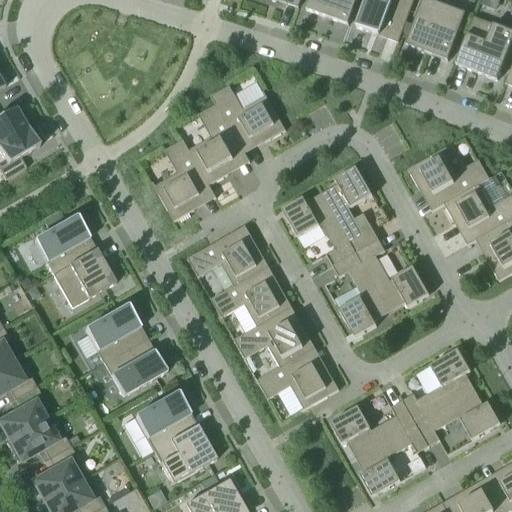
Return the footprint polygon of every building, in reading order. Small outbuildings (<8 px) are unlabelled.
[(269,0),(298,10),(301,0),(269,0)] [(348,27),(358,0),(310,0),(306,12),(348,27)] [(398,45),(415,0),(367,0),(356,30),(398,45)] [(448,64),(466,16),(424,1),(406,48),(448,64)] [(497,83),(511,45),(511,34),(474,20),(455,67),(497,83)] [(266,145),(286,133),(266,98),(243,112),(229,89),(211,99),(216,108),(240,147),(261,136),(266,145)] [(209,188),(228,177),(223,169),(245,156),(240,147),(216,108),(198,118),(212,141),(190,153),(209,188)] [(0,146),(28,130),(17,111),(0,120),(0,146)] [(28,130),(0,146),(0,174),(5,183),(26,171),(20,161),(39,150),(28,130)] [(155,190),(174,224),(194,213),(189,204),(211,191),(209,188),(190,153),(183,143),(165,153),(178,177),(155,190)] [(456,176),(443,153),(408,173),(419,193),(428,188),(441,210),(444,208),(479,188),(489,182),(479,163),(456,176)] [(351,211),(372,199),(356,170),(335,183),(337,187),(322,196),(356,256),(379,243),(372,231),(363,236),(349,212),(351,211)] [(511,221),(511,198),(492,210),(479,188),(444,208),(455,226),(464,221),(476,244),(485,238),(511,221)] [(306,205),(303,201),(282,213),(298,241),(319,229),(321,228),(335,252),(326,257),(333,269),(356,256),(322,196),(306,205)] [(34,245),(53,278),(97,253),(78,220),(34,245)] [(511,221),(485,238),(497,259),(488,264),(499,284),(511,276),(511,221)] [(236,234),(188,262),(198,280),(222,267),(234,289),(211,302),(211,303),(269,271),(258,251),(249,256),(236,234)] [(413,270),(392,283),(390,284),(376,259),(385,254),(379,243),(356,256),(390,315),(405,306),(408,311),(429,299),(426,293),(413,270)] [(115,287),(97,253),(53,278),(72,312),(115,287)] [(333,269),(339,280),(348,275),(362,300),(360,301),(339,313),(355,341),(376,329),(374,324),(390,315),(356,256),(333,269)] [(211,303),(222,321),(245,308),(257,330),(234,343),(235,344),(292,311),(281,291),(272,296),(261,276),(270,271),(269,271),(211,303)] [(19,285),(23,292),(31,287),(27,280),(19,285)] [(10,287),(3,291),(6,296),(13,292),(10,287)] [(35,290),(27,295),(32,303),(39,298),(35,290)] [(85,334),(104,367),(147,342),(128,309),(85,334)] [(235,344),(245,362),(268,349),(281,371),(257,384),(258,385),(316,352),(304,332),(295,337),(284,317),(293,312),(292,311),(235,344)] [(0,372),(12,366),(1,347),(9,342),(3,331),(0,333),(0,372)] [(166,376),(147,342),(104,367),(123,401),(166,376)] [(304,413),(339,393),(328,373),(318,378),(307,358),(316,353),(316,352),(258,385),(268,402),(291,389),(304,413)] [(458,353),(430,369),(442,389),(417,403),(414,397),(402,404),(415,427),(475,393),(466,377),(470,375),(462,360),(458,353)] [(23,385),(12,366),(0,372),(0,397),(9,393),(14,403),(9,406),(37,391),(31,380),(23,385)] [(48,410),(37,391),(9,406),(10,407),(15,404),(21,414),(0,425),(0,426),(10,444),(45,424),(40,415),(48,410)] [(501,428),(489,406),(484,409),(475,393),(415,427),(428,450),(440,443),(435,434),(459,420),(473,444),(501,428)] [(197,430),(191,418),(179,397),(135,422),(147,443),(153,455),(197,430)] [(356,461),(415,427),(402,404),(391,411),(396,419),(372,433),(358,410),(330,426),(342,448),(347,445),(356,461)] [(52,421),(45,424),(10,444),(6,447),(17,467),(43,452),(48,462),(43,465),(43,466),(71,450),(70,449),(67,443),(64,439),(63,440),(52,421)] [(417,456),(428,450),(415,427),(356,461),(365,477),(360,479),(373,501),(401,485),(388,461),(412,447),(417,456)] [(197,430),(153,455),(161,468),(173,488),(216,463),(197,430)] [(67,443),(70,449),(79,444),(76,438),(67,443)] [(77,461),(71,450),(43,466),(44,466),(49,463),(55,473),(34,485),(44,504),(80,485),(87,481),(75,462),(77,461)] [(408,467),(414,477),(426,470),(420,460),(408,467)] [(511,511),(511,466),(505,471),(510,480),(490,491),(485,482),(484,483),(501,511),(511,511)] [(214,478),(202,485),(205,491),(218,484),(214,478)] [(244,511),(228,483),(184,509),(186,511),(244,511)] [(501,511),(484,483),(464,494),(469,503),(453,511),(447,511),(444,505),(443,506),(446,511),(501,511)] [(80,485),(44,504),(48,511),(76,511),(77,511),(76,511),(100,511),(105,510),(93,490),(85,495),(80,485)]
